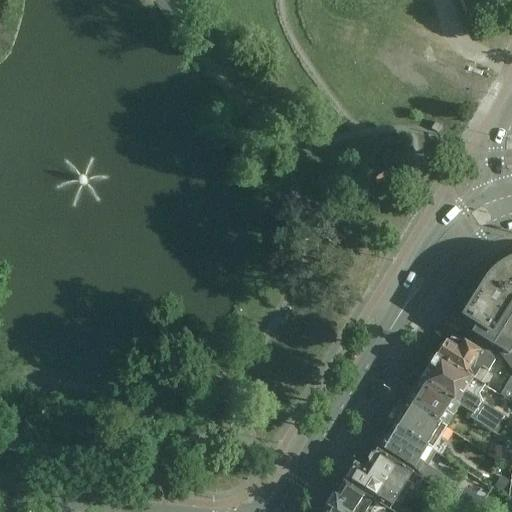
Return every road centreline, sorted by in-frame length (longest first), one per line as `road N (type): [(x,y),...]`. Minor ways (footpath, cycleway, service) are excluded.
road 1 (tertiary): [(275,511),(385,336)]
road 2 (tertiary): [(501,190),(461,208),(428,243),(385,336)]
road 3 (tertiary): [(385,336),(454,252),(511,224)]
road 4 (unclassified): [(0,499),(131,511)]
